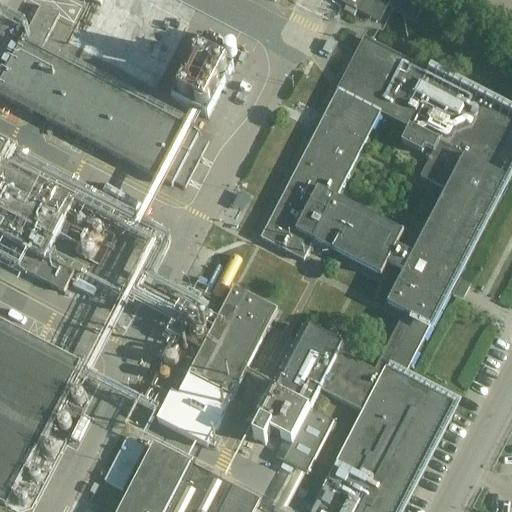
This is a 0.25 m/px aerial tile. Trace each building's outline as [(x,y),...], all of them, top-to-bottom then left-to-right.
[(346,0),(344,6),(348,7),(345,13),(354,18),(357,12),(379,24),(387,9),(414,23),(422,8),(408,0),(346,0)] [(41,8),(23,43),(22,46),(14,42),(0,68),(0,99),(172,189),(174,185),(185,191),(209,145),(198,139),(200,135),(41,53),(60,17),(41,8)] [(103,46),(100,50),(115,58),(123,44),(91,27),(85,37),(103,46)] [(207,35),(198,54),(172,103),(207,121),(243,54),(207,35)] [(361,414),(310,511),(399,511),(454,406),(404,380),(511,171),(511,118),(365,42),(338,94),(261,242),(304,264),(314,244),(381,279),(388,265),(405,274),(388,307),(405,316),(375,373),(340,355),(344,348),(310,332),(253,442),(264,448),(270,437),(292,448),(283,465),(307,477),(334,425),(310,413),(321,393),(361,414)] [(171,79),(176,66),(145,54),(140,66),(171,79)] [(72,208),(2,172),(2,171),(11,154),(0,148),(0,261),(35,280),(63,295),(73,276),(45,261),(72,208)] [(234,292),(179,400),(178,402),(171,398),(157,424),(207,450),(277,315),(234,292)] [(80,366),(0,324),(0,504),(6,508),(80,366)] [(126,441),(121,451),(104,484),(122,493),(144,450),(126,441)] [(253,511),(259,503),(154,449),(120,511),(253,511)] [(278,477),(285,480),(290,470),(283,466),(278,477)]
